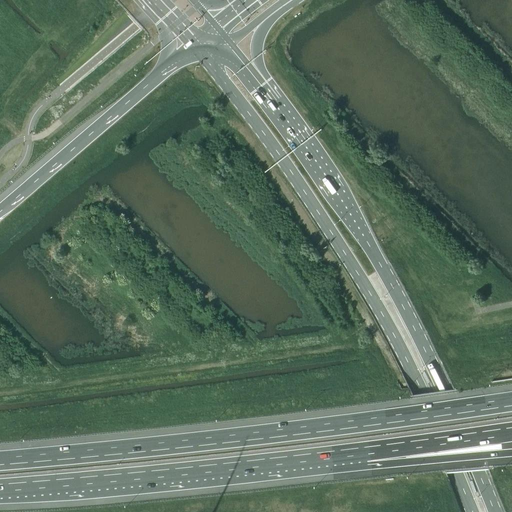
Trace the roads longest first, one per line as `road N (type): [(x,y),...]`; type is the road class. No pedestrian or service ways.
road 1 (primary): [(192,45),(259,127),(368,291),(472,511)]
road 2 (motorway): [(511,398),(0,458)]
road 3 (primary): [(494,511),(435,372),(369,246),(260,86)]
road 4 (motorway): [(0,490),(365,454)]
road 5 (motorway): [(192,45),(0,208)]
road 6 (motorway): [(365,454),(511,434)]
road 7 (motorway): [(365,454),(511,452)]
